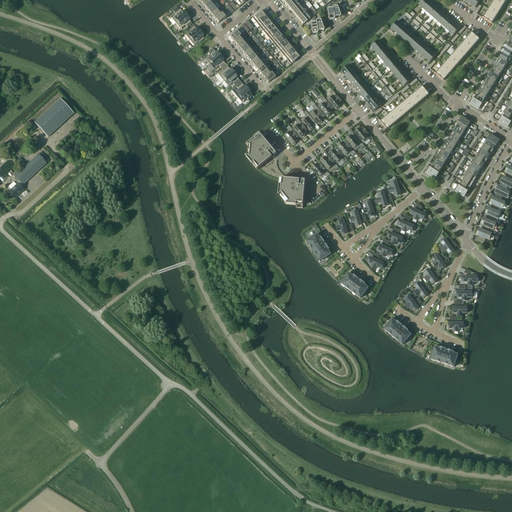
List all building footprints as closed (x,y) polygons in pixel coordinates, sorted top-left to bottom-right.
[(211,1),(212,0),(204,7),(206,8),(205,9),(207,11),(215,5),(211,1)] [(296,2),(294,0),(290,0),(284,5),(286,7),(287,7),(288,8),(288,9),(296,2)] [(429,1),(427,0),(422,0),(418,5),(422,8),(429,1)] [(503,5),(495,0),(489,9),(498,14),(503,5)] [(433,4),(429,1),(422,8),(426,12),(433,4)] [(300,6),(296,2),(288,9),(290,11),(292,13),(291,13),(300,6)] [(220,8),(220,7),(217,3),(215,5),(207,11),(208,11),(209,12),(209,13),(211,15),(220,8)] [(436,8),(433,4),(426,12),(430,15),(436,8)] [(303,10),(300,6),(291,13),(293,15),(294,15),(295,17),(303,10)] [(334,18),(340,17),(337,7),(332,8),(332,9),(334,18)] [(179,10),(177,8),(173,11),(175,14),(176,15),(171,19),(176,24),(186,15),(184,13),(182,12),(180,10),(179,10)] [(223,12),(220,8),(211,15),(213,17),(212,17),(214,19),(223,12)] [(440,11),(436,8),(430,15),(434,18),(440,11)] [(498,14),(489,9),(484,18),(482,17),(482,18),(492,24),(498,14)] [(306,15),(303,10),(295,17),(297,19),(298,21),(306,15)] [(264,15),(263,13),(262,13),(260,11),(256,15),(256,14),(253,17),(252,19),(255,23),(264,15)] [(444,15),(440,11),(434,18),(438,22),(444,15)] [(227,16),(223,12),(214,19),(216,22),(217,21),(218,23),(222,20),(223,20),(226,18),(225,17),(227,16)] [(190,22),(188,20),(189,19),(187,18),(188,17),(186,15),(176,24),(180,29),(185,25),(185,26),(190,22)] [(268,19),(267,20),(266,18),(264,15),(255,23),(259,27),(268,19)] [(298,21),(300,24),(300,23),(302,25),(310,19),(306,15),(298,21)] [(448,18),(444,15),(438,22),(442,25),(448,18)] [(452,21),(448,18),(442,25),(446,28),(452,21)] [(271,24),(271,23),(271,24),(269,22),(270,22),(268,19),(259,27),(262,31),(271,24)] [(317,32),(323,31),(320,21),(315,21),(315,23),(317,32)] [(401,25),(397,21),(391,29),(395,32),(401,25)] [(456,25),(452,21),(446,28),(449,32),(456,25)] [(275,28),(274,28),(273,26),(271,24),(262,31),(266,35),(275,28)] [(405,28),(401,25),(395,32),(399,36),(405,28)] [(460,28),(456,25),(449,32),(454,35),(460,28)] [(200,32),(198,30),(196,28),(196,29),(194,26),(189,30),(190,31),(185,35),(189,41),(200,32)] [(278,32),(276,31),(277,30),(275,28),(266,35),(269,39),(278,32)] [(409,32),(405,28),(399,36),(402,39),(409,32)] [(242,34),(238,30),(237,31),(236,30),(233,33),(234,34),(230,37),(231,39),(233,42),(242,34)] [(202,34),(200,32),(189,41),(194,46),(199,42),(199,43),(204,39),(202,37),(203,36),(201,34),(202,34)] [(282,36),(281,36),(280,35),(280,34),(278,32),(269,39),(273,44),(282,36)] [(413,35),(409,32),(402,39),(406,42),(413,35)] [(472,48),(479,39),(471,32),(472,33),(465,41),(472,48)] [(245,38),(242,34),(233,42),(235,44),(237,45),(236,46),(245,38)] [(416,38),(413,35),(406,42),(410,46),(416,38)] [(285,40),(283,39),(284,38),(282,36),(273,44),(276,48),(285,40)] [(249,43),(245,38),(236,46),(238,48),(239,48),(240,49),(240,50),(249,43)] [(420,42),(416,38),(410,46),(414,49),(420,42)] [(289,44),(288,45),(287,43),(285,40),(276,48),(280,52),(289,44)] [(382,45),(378,41),(371,47),(374,51),(382,45)] [(472,48),(465,41),(458,50),(465,56),(472,48)] [(424,45),(420,42),(414,49),(418,52),(424,45)] [(252,47),(249,43),(240,50),(242,52),(244,54),(243,54),(252,47)] [(291,49),(290,47),(291,47),(289,44),(280,52),(283,56),(292,48),(291,49)] [(439,59),(450,46),(448,44),(437,58),(439,59)] [(385,49),(382,45),(374,51),(377,55),(385,49)] [(428,49),(424,45),(418,52),(422,56),(428,49)] [(256,51),(252,47),(243,54),(245,57),(246,56),(247,58),(246,58),(247,58),(256,51)] [(294,51),(292,48),(283,56),(287,60),(296,53),(295,53),(294,51)] [(388,53),(385,49),(377,55),(381,59),(388,53)] [(432,52),(428,49),(422,56),(426,59),(432,52)] [(465,56),(458,50),(450,58),(458,64),(465,56)] [(511,59),(511,53),(505,50),(503,54),(511,60),(511,59)] [(220,56),(218,54),(216,53),(214,51),(209,55),(210,56),(205,59),(210,65),(220,56)] [(258,56),(254,52),(256,51),(247,58),(249,61),(249,60),(250,62),(251,62),(258,56)] [(436,55),(432,52),(426,59),(430,63),(436,55)] [(292,64),(295,62),(295,61),(299,57),(297,56),(298,55),(296,53),(287,60),(290,65),(292,63),(292,64)] [(391,57),(388,53),(381,59),(384,63),(391,57)] [(511,60),(503,54),(500,58),(499,58),(509,65),(511,60)] [(261,60),(263,59),(259,55),(258,56),(251,62),(250,62),(252,65),(253,64),(254,66),(261,60)] [(222,58),(220,56),(210,65),(214,70),(219,66),(219,67),(224,63),(222,61),(223,60),(221,59),(222,58)] [(395,61),(391,57),(384,63),(387,67),(395,61)] [(458,64),(450,58),(443,66),(451,72),(458,64)] [(509,65),(499,58),(496,63),(506,69),(509,65)] [(261,60),(254,66),(253,67),(256,69),(257,70),(257,71),(266,63),(263,59),(261,60)] [(398,64),(395,61),(387,67),(391,71),(398,64)] [(270,67),(266,63),(257,71),(259,73),(261,74),(260,75),(270,67)] [(506,69),(496,63),(493,67),(503,74),(506,69)] [(401,68),(398,64),(391,71),(394,75),(401,68)] [(352,69),(349,65),(341,71),(345,76),(354,68),(353,68),(352,69)] [(451,72),(443,66),(436,74),(435,73),(443,81),(451,72)] [(222,70),(217,74),(219,76),(224,81),(234,73),(232,71),(230,69),(230,70),(228,67),(223,71),(222,70)] [(271,73),(268,69),(270,68),(270,67),(260,75),(262,77),(263,77),(264,79),(273,72),(273,71),(271,73)] [(503,74),(493,67),(490,72),(500,78),(503,74)] [(357,72),(354,68),(345,76),(348,79),(357,72)] [(405,72),(401,68),(394,75),(397,78),(405,72)] [(277,76),(273,72),(264,79),(266,81),(268,83),(272,80),(273,80),(276,78),(275,77),(277,76)] [(358,77),(355,74),(357,72),(348,79),(351,83),(358,77)] [(408,76),(405,72),(397,78),(400,82),(408,76)] [(500,78),(490,72),(488,77),(498,83),(500,78)] [(236,75),(234,73),(224,81),(228,87),(233,83),(233,84),(238,80),(236,77),(237,77),(235,75),(236,75)] [(411,80),(408,76),(400,82),(404,87),(411,80)] [(362,81),(358,77),(351,83),(354,87),(362,81)] [(498,83),(488,77),(485,81),(495,87),(493,86),(496,82),(498,83)] [(367,84),(366,84),(365,85),(362,81),(354,87),(358,91),(367,84)] [(495,87),(485,81),(482,86),(492,92),(495,87)] [(246,88),(244,86),(242,84),(237,88),(236,86),(231,90),(237,98),(248,89),(246,87),(246,88)] [(370,88),(367,84),(358,91),(361,95),(370,88)] [(420,102),(429,94),(422,86),(423,87),(414,94),(420,102)] [(492,92),(482,86),(479,90),(489,97),(489,96),(487,95),(490,91),(492,92)] [(320,94),(315,88),(312,91),(317,97),(320,94)] [(373,92),(373,91),(371,93),(369,89),(370,88),(361,95),(364,99),(373,92)] [(248,90),(238,98),(243,105),(248,101),(247,99),(251,96),(250,94),(251,94),(249,92),(249,91),(248,90)] [(326,98),(336,110),(339,108),(338,107),(340,105),(339,104),(342,102),(332,90),(329,93),(331,95),(326,98)] [(489,97),(479,90),(476,95),(486,101),(489,97)] [(376,96),(373,92),(364,99),(368,103),(376,96)] [(386,108),(399,96),(398,94),(384,106),(386,108)] [(420,102),(414,94),(406,101),(412,109),(420,102)] [(486,101),(476,95),(473,99),(471,98),(483,106),(486,101)] [(380,100),(376,96),(368,103),(371,107),(380,100)] [(34,122),(47,137),(73,113),(59,98),(34,122)] [(333,109),(324,98),(321,100),(322,102),(318,106),(328,117),(330,115),(330,114),(331,112),(331,111),(333,109)] [(483,106),(471,98),(468,103),(470,104),(470,105),(478,110),(480,111),(483,106)] [(382,105),(378,101),(380,100),(371,107),(374,111),(382,105)] [(412,109),(406,101),(398,108),(404,115),(412,109)] [(325,116),(315,105),(312,107),(314,109),(309,113),(319,125),(322,122),(321,121),(323,119),(322,119),(325,116)] [(511,111),(506,107),(503,112),(511,117),(511,111)] [(404,115),(398,108),(389,115),(395,122),(404,115)] [(316,124),(306,112),(303,114),(305,116),(301,120),(310,132),(313,129),(312,128),(314,127),(313,126),(316,124)] [(511,120),(511,117),(503,112),(505,113),(502,117),(500,116),(511,123),(511,120)] [(395,122),(389,115),(381,122),(380,121),(387,130),(395,122)] [(511,124),(511,123),(500,116),(497,121),(499,123),(507,128),(509,129),(511,124)] [(462,117),(462,118),(460,117),(457,122),(469,129),(472,124),(470,123),(470,122),(462,117)] [(307,131),(298,119),(295,121),(296,123),(292,127),(302,139),(305,136),(304,135),(306,134),(305,133),(307,131)] [(469,129),(457,122),(459,123),(456,127),(466,134),(469,129)] [(299,138),(289,126),(286,129),(288,130),(283,134),(293,146),(296,144),(295,143),(297,141),(296,140),(299,138)] [(466,134),(456,127),(453,132),(463,138),(466,134)] [(373,139),(363,128),(361,130),(360,129),(358,131),(357,129),(354,132),(364,144),(369,140),(370,142),(373,139)] [(276,153),(259,132),(253,136),(255,138),(246,145),(247,145),(249,146),(248,156),(246,156),(245,156),(257,170),(272,157),(271,156),(273,155),(274,156),(276,153)] [(463,138),(453,132),(450,136),(460,143),(463,138)] [(364,147),(355,135),(352,137),(351,136),(349,138),(349,137),(346,139),(356,151),(360,147),(362,149),(364,147)] [(491,135),(491,136),(489,135),(486,140),(498,147),(501,142),(499,141),(491,135)] [(460,143),(450,136),(447,141),(457,147),(460,143)] [(498,147),(486,140),(483,144),(493,151),(496,146),(498,147)] [(457,147),(447,141),(444,146),(454,152),(457,147)] [(356,154),(346,142),(343,144),(343,143),(341,145),(340,144),(337,146),(347,158),(351,154),(353,156),(356,154)] [(493,151),(483,144),(480,149),(490,155),(493,151)] [(454,152),(444,146),(441,150),(450,155),(452,151),(454,152)] [(347,161),(337,149),(335,151),(334,150),(332,152),(331,151),(328,153),(338,165),(343,161),(344,163),(347,161)] [(490,155),(480,149),(482,150),(479,154),(477,153),(477,154),(487,160),(490,155)] [(450,155),(441,150),(439,155),(447,160),(450,155)] [(21,186),(49,160),(41,152),(26,165),(25,163),(20,158),(17,161),(22,166),(23,168),(14,176),(19,182),(17,184),(14,182),(9,186),(12,189),(10,191),(12,194),(12,195),(15,198),(24,189),(21,186)] [(487,160),(477,154),(474,158),(484,164),(487,160)] [(447,160),(439,155),(436,159),(444,165),(447,160)] [(339,168),(329,156),(326,158),(324,159),(323,158),(320,160),(330,172),(334,169),(336,170),(339,168)] [(484,164),(474,158),(471,163),(482,169),(484,164)] [(444,165),(436,159),(433,164),(441,169),(444,165)] [(330,175),(320,163),(318,166),(317,165),(315,166),(314,165),(311,168),(321,179),(326,176),(327,178),(330,175)] [(482,169),(471,163),(469,167),(479,174),(482,169)] [(441,169),(433,164),(430,168),(428,167),(428,168),(440,175),(438,173),(441,169)] [(479,174),(469,167),(466,172),(476,178),(479,174)] [(440,175),(428,168),(425,172),(427,173),(427,174),(435,179),(437,180),(440,175)] [(476,178),(466,172),(463,176),(473,183),(476,178)] [(473,183),(463,176),(463,177),(465,178),(462,182),(470,187),(473,183)] [(502,183),(500,187),(507,191),(511,193),(511,191),(511,187),(511,188),(511,187),(511,181),(503,177),(500,182),(502,183)] [(300,180),(280,178),(278,196),(280,194),(287,203),(285,204),(296,205),(296,208),(303,208),(305,180),(302,180),(302,181),(299,181),(300,180)] [(389,189),(391,194),(394,193),(395,197),(401,195),(396,182),(395,182),(395,180),(391,181),(392,183),(391,183),(392,188),(389,189)] [(470,187),(462,182),(459,186),(457,185),(457,186),(469,193),(467,192),(470,187)] [(469,193),(457,186),(454,190),(456,192),(464,197),(466,198),(469,193)] [(511,194),(498,187),(495,193),(497,193),(495,197),(502,201),(504,197),(508,199),(511,194)] [(388,206),(383,192),(383,193),(382,190),(378,192),(379,194),(378,194),(379,198),(376,199),(378,204),(381,203),(382,208),(388,206)] [(504,203),(493,198),(491,203),(492,204),(490,208),(497,211),(499,207),(502,208),(504,203)] [(375,216),(370,202),(369,202),(369,200),(365,201),(366,204),(365,204),(366,208),(363,209),(365,214),(368,213),(369,218),(375,216)] [(501,214),(488,208),(486,214),(487,214),(485,218),(493,222),(495,218),(499,219),(501,214)] [(357,211),(356,212),(355,209),(352,211),(352,213),(352,214),(353,217),(350,218),(351,223),(354,222),(356,227),(361,225),(357,211)] [(425,220),(427,217),(425,216),(425,215),(412,209),(410,214),(414,216),(413,219),(417,221),(419,218),(423,220),(423,219),(425,220)] [(342,235),(348,233),(344,220),(343,220),(342,218),(338,219),(339,221),(338,222),(339,226),(336,227),(338,232),(341,231),(342,235)] [(495,224),(483,219),(481,224),(483,225),(481,229),(493,234),(495,229),(493,229),(495,224)] [(414,226),(401,220),(398,226),(402,227),(401,230),(406,233),(407,230),(411,232),(411,231),(414,232),(415,228),(413,227),(414,226)] [(492,235),(479,230),(477,235),(478,235),(476,240),(484,243),(486,239),(490,240),(492,235)] [(403,238),(390,232),(388,238),(392,240),(390,243),(395,245),(396,242),(400,244),(401,243),(403,244),(405,240),(403,239),(403,238)] [(324,242),(321,237),(320,238),(317,234),(306,241),(314,253),(317,251),(315,248),(324,242)] [(444,253),(447,251),(449,255),(454,251),(446,240),(445,240),(444,238),(440,241),(442,243),(441,243),(444,247),(441,249),(444,253)] [(326,245),(324,242),(315,248),(317,251),(326,245)] [(320,262),(331,254),(328,250),(329,249),(326,245),(317,251),(314,253),(320,262)] [(390,256),(391,255),(393,256),(394,253),(392,252),(393,251),(380,245),(377,250),(381,252),(380,255),(385,257),(386,254),(390,256)] [(441,270),(446,267),(438,255),(437,255),(435,253),(432,256),(433,258),(435,262),(433,264),(436,268),(438,266),(441,270)] [(383,263),(370,257),(368,263),(372,265),(370,268),(375,270),(377,267),(381,269),(381,268),(383,269),(385,265),(383,264),(383,263)] [(427,276),(424,278),(427,283),(430,281),(432,284),(437,281),(429,269),(424,273),(427,276)] [(353,276),(349,273),(341,284),(352,292),(354,289),(352,287),(358,279),(354,275),(353,276)] [(477,277),(463,276),(463,282),(467,282),(467,286),(473,286),(473,282),(477,282),(479,282),(479,277),(477,277)] [(361,281),(358,279),(352,287),(354,289),(361,281)] [(365,284),(361,281),(354,289),(352,292),(360,299),(369,288),(364,285),(365,284)] [(415,292),(418,296),(420,294),(423,298),(428,295),(419,283),(419,284),(417,282),(414,284),(415,286),(417,290),(415,292)] [(467,301),(467,298),(471,298),(471,297),(474,297),(474,293),(471,293),(471,292),(457,292),(457,298),(462,298),(462,301),(467,301)] [(413,311),(418,308),(410,296),(409,297),(408,295),(404,297),(406,299),(405,300),(407,303),(405,305),(408,309),(410,308),(413,311)] [(462,316),(462,313),(467,313),(469,312),(469,308),(467,308),(452,308),(453,313),(457,313),(457,317),(462,316)] [(396,322),(392,319),(384,329),(394,338),(397,335),(394,333),(401,325),(397,321),(396,322)] [(465,328),(465,324),(463,324),(463,323),(449,323),(449,329),(453,329),(453,332),(459,332),(459,329),(463,329),(463,328),(465,328)] [(404,327),(401,325),(394,333),(397,335),(404,327)] [(403,345),(411,335),(407,332),(408,331),(404,327),(397,335),(394,338),(403,345)] [(445,349),(440,347),(439,349),(434,347),(430,360),(444,364),(445,360),(442,359),(445,349)] [(458,355),(453,353),(453,352),(448,350),(445,360),(444,364),(454,367),(458,355)]
